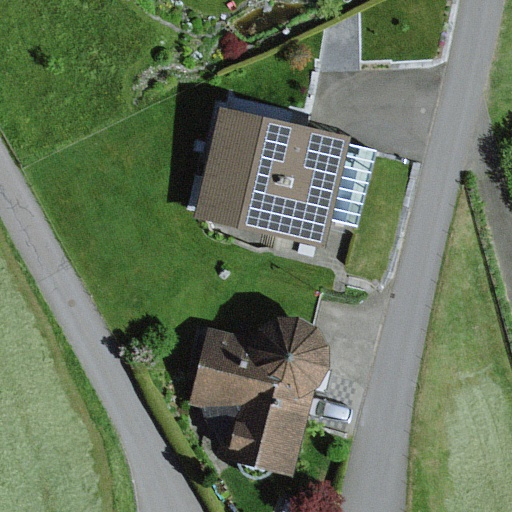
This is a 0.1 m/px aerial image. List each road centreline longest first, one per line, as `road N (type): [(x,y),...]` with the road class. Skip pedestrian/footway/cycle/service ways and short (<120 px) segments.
road 1 (residential): [(481,0),(369,511)]
road 2 (residential): [(179,511),(154,443),(0,175)]
